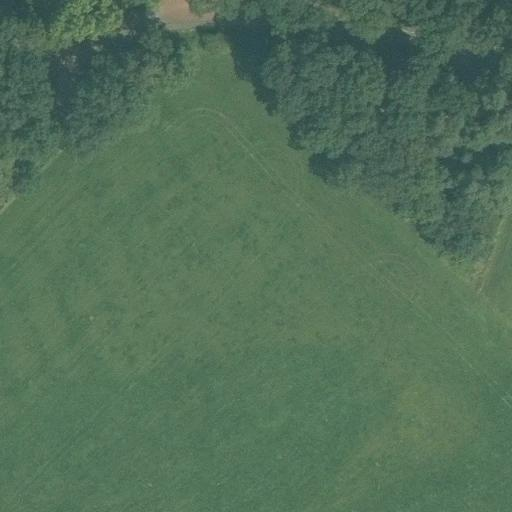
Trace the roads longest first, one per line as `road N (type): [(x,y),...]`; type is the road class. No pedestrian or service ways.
road 1 (secondary): [(511,55),(268,16),(179,19)]
road 2 (unclassified): [(0,167),(57,101),(72,37)]
